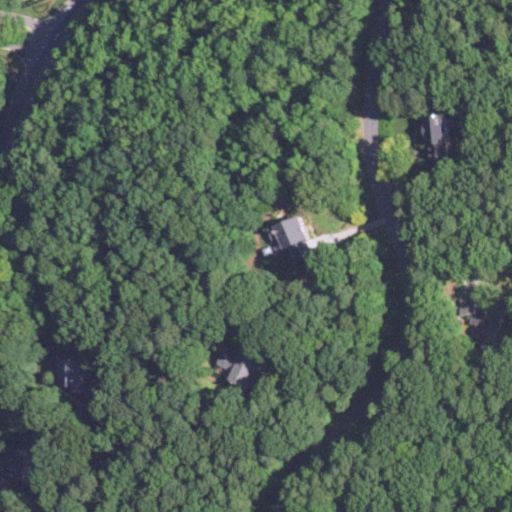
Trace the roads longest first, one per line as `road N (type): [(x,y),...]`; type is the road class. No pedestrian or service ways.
road 1 (residential): [(387,0),(370,126),(406,263),(409,328),(400,359),(309,455),(278,511)]
road 2 (primary): [(0,163),(51,51),(85,0)]
